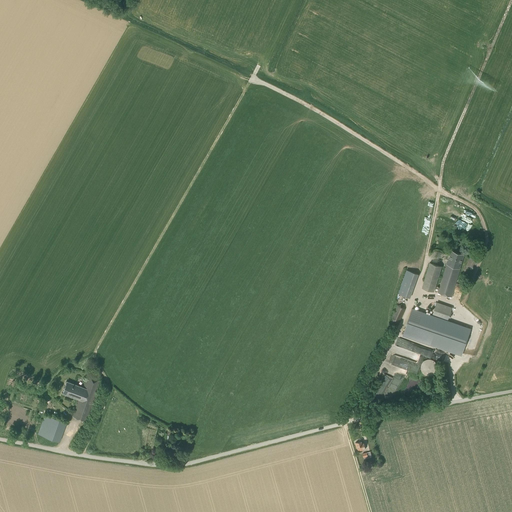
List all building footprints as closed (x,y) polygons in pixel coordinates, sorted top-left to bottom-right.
[(448,260),(441,283),(438,292),(451,296),(460,268),(459,268),(463,254),(452,251),(449,261),(448,260)] [(443,267),(430,263),(422,286),(435,290),(443,267)] [(411,297),(419,273),(406,269),(398,293),(411,297)] [(437,302),(434,312),(449,317),(452,308),(437,302)] [(392,318),(393,321),(397,323),(400,321),(405,309),(397,305),(392,318)] [(471,329),(432,316),(419,311),(419,309),(415,308),(415,309),(413,309),(403,335),(462,356),(471,329)] [(396,346),(423,354),(425,347),(398,339),(396,346)] [(393,355),(390,364),(418,372),(420,363),(393,355)] [(421,366),(421,368),(421,370),(422,371),(422,373),(423,374),(425,374),(426,375),(427,376),(429,376),(430,376),(431,375),(433,375),(434,374),(435,373),(436,371),(437,370),(437,368),(437,367),(437,365),(436,364),(435,362),(434,361),(433,361),(432,360),(431,360),(429,359),(428,359),(427,360),(426,360),(424,361),(423,362),(422,363),(422,364),(421,366)] [(73,416),(86,421),(100,381),(87,377),(83,388),(67,382),(62,393),(79,399),(73,416)] [(38,434),(59,442),(66,422),(45,415),(38,434)] [(356,443),(358,451),(366,449),(364,443),(362,444),(362,441),(356,443)] [(178,451),(169,450),(168,457),(177,458),(178,451)]
